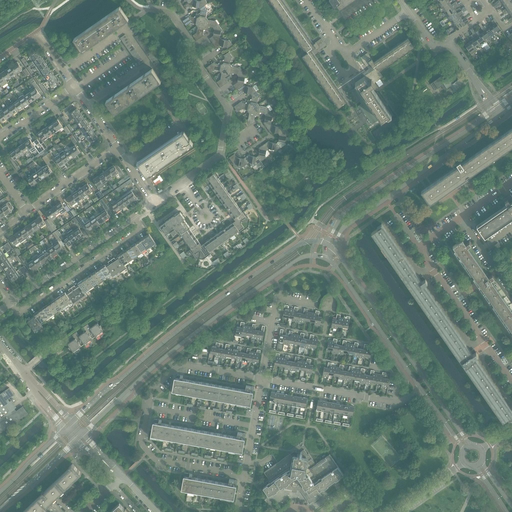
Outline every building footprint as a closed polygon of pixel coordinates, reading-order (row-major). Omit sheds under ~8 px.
[(201,0),(200,1),(194,0),(193,0),(191,0),(188,3),(190,5),(191,8),(193,7),(199,8),(200,9),(205,5),(207,4),(204,0),(201,0)] [(269,0),(272,2),(274,4),(273,5),(276,8),(278,10),(277,10),(280,14),(280,13),(282,15),(281,16),(283,19),(284,19),(286,21),(285,22),(288,25),(290,27),(289,27),(291,31),(292,30),(294,33),(293,33),(295,37),(296,36),(298,38),(297,39),(299,42),(300,42),(301,44),(303,48),(304,47),(305,50),(304,50),(305,51),(306,50),(313,45),(312,45),(281,0),(269,0)] [(352,0),(329,0),(334,6),(335,6),(337,5),(340,9),(352,0)] [(503,13),(511,6),(511,0),(504,6),(506,8),(502,11),(503,13)] [(445,12),(452,7),(449,2),(442,8),(445,12)] [(202,22),(207,19),(206,17),(207,11),(208,10),(205,5),(200,9),(201,10),(200,14),(196,14),(202,22)] [(82,51),(129,19),(120,6),(74,39),(82,51)] [(511,6),(503,13),(505,15),(509,12),(510,14),(511,13),(511,6)] [(448,16),(455,11),(452,7),(445,12),(448,16)] [(451,21),(463,13),(461,11),(457,14),(455,11),(448,16),(451,21)] [(454,25),(462,20),(460,17),(464,15),(463,13),(451,21),(454,25)] [(197,26),(202,22),(196,14),(195,18),(191,17),(190,16),(182,21),(186,26),(190,23),(196,24),(197,26)] [(213,29),(219,25),(215,20),(214,21),(208,20),(207,19),(202,22),(208,31),(208,27),(212,27),(213,29)] [(491,27),(496,35),(502,31),(494,19),(491,21),(494,25),(491,27)] [(457,30),(469,22),(467,20),(463,23),(462,20),(454,25),(457,30)] [(204,30),(208,31),(202,22),(197,26),(198,27),(197,33),(193,36),(196,41),(204,35),(203,34),(204,30)] [(213,44),(221,38),(220,37),(221,31),(222,30),(219,25),(213,29),(214,30),(213,36),(209,39),(213,44)] [(496,35),(491,27),(488,29),(485,25),(483,27),(491,38),(496,35)] [(486,42),(491,38),(483,27),(481,28),(484,32),(481,34),(486,42)] [(474,33),(473,34),(481,45),(482,47),(487,44),(486,42),(481,34),(477,37),(474,33)] [(476,49),(481,45),(473,34),(471,35),(473,39),(470,41),(476,49)] [(221,38),(213,44),(216,49),(220,46),(226,47),(227,48),(232,45),(229,40),(227,41),(221,40),(221,38)] [(308,53),(302,57),(303,57),(304,56),(305,59),(307,63),(308,62),(309,64),(308,65),(311,68),(312,68),(313,70),(312,70),(315,74),(315,73),(317,76),(316,76),(319,80),(319,79),(321,81),(320,82),(323,85),(325,87),(324,87),(327,91),(329,93),(328,93),(331,97),(331,96),(333,98),(332,99),(335,102),(337,104),(336,104),(338,108),(346,103),(311,52),(312,51),(316,48),(318,51),(326,46),(321,38),(314,44),(312,45),(313,45),(306,50),(308,53)] [(375,63),(380,71),(414,48),(409,40),(375,63)] [(476,49),(470,41),(467,44),(464,40),(462,41),(470,53),(472,55),(477,51),(476,49)] [(33,62),(41,56),(37,51),(29,57),(33,62)] [(226,69),(231,65),(230,64),(231,58),(232,57),(229,52),(224,56),(225,57),(224,61),(220,60),(226,69)] [(354,80),(351,81),(356,87),(353,89),(352,90),(353,91),(360,101),(361,104),(359,105),(372,124),(380,119),(381,120),(386,117),(387,120),(388,119),(394,115),(388,107),(386,104),(378,93),(378,92),(375,94),(370,86),(371,85),(374,83),(383,77),(379,72),(380,71),(375,63),(374,63),(367,53),(360,58),(362,61),(366,67),(367,66),(368,65),(370,68),(372,71),(367,74),(365,76),(365,77),(363,78),(363,77),(363,78),(362,78),(361,77),(360,75),(354,80)] [(37,66),(44,61),(41,56),(33,62),(34,61),(37,66)] [(221,72),(226,69),(220,60),(219,64),(215,64),(214,62),(206,68),(210,73),(214,70),(220,71),(221,72)] [(39,72),(47,66),(44,61),(37,66),(41,70),(39,71),(39,72)] [(12,66),(17,73),(22,69),(17,62),(12,66)] [(237,75),(243,72),(239,67),(238,68),(232,67),(231,65),(226,69),(232,77),(233,73),(236,74),(237,75)] [(11,77),(17,73),(12,66),(6,70),(11,77)] [(50,68),(49,68),(47,66),(39,72),(43,77),(44,75),(44,76),(51,71),(50,70),(51,70),(50,68)] [(152,69),(132,83),(106,101),(115,114),(161,82),(152,69)] [(228,77),(232,77),(226,69),(221,72),(222,74),(221,79),(217,82),(220,87),(228,82),(227,81),(228,77)] [(6,81),(11,77),(6,70),(1,74),(6,81)] [(48,81),(54,76),(51,71),(44,76),(48,81)] [(237,90),(245,85),(244,84),(245,78),(246,77),(243,72),(237,75),(238,77),(237,82),(233,85),(237,90)] [(442,76),(431,84),(434,88),(435,90),(441,86),(444,90),(450,86),(455,82),(454,81),(452,78),(450,75),(444,80),(442,76)] [(54,76),(48,81),(51,85),(50,86),(52,88),(57,85),(56,83),(58,81),(54,76)] [(455,82),(450,86),(454,92),(465,84),(461,78),(455,82)] [(43,94),(37,86),(34,80),(31,82),(34,87),(29,90),(30,92),(35,100),(41,96),(41,95),(43,94)] [(251,95),(256,91),(259,90),(256,85),(255,85),(253,86),(251,87),(246,86),(245,85),(237,90),(241,95),(244,93),(250,94),(251,95)] [(253,108),(258,105),(257,103),(258,98),(260,96),(256,91),(251,95),(252,96),(251,100),(247,100),(253,108)] [(30,103),(35,100),(30,92),(25,96),(30,103)] [(30,103),(25,96),(24,95),(18,98),(19,100),(24,107),(30,103)] [(19,111),(24,107),(19,100),(14,104),(19,111)] [(248,112),(253,108),(247,100),(247,104),(243,103),(242,102),(234,107),(238,112),(241,109),(247,110),(248,112)] [(19,111),(14,104),(12,102),(10,104),(11,106),(8,108),(13,115),(19,111)] [(13,115),(8,108),(7,105),(1,109),(2,110),(8,119),(13,115)] [(265,115),(270,111),(273,109),(270,105),(268,105),(267,106),(265,107),(259,106),(258,105),(253,108),(259,117),(260,113),(264,113),(265,115)] [(255,116),(259,117),(253,108),(248,112),(249,113),(248,119),(244,122),(248,127),(255,121),(254,120),(255,116)] [(74,118),(80,114),(77,109),(70,113),(74,118)] [(267,128),(272,124),(271,123),(272,117),(274,116),(270,111),(265,115),(266,116),(265,122),(263,123),(267,128)] [(77,123),(84,119),(80,114),(74,118),(77,123)] [(81,128),(87,124),(84,119),(77,123),(81,128)] [(52,123),(57,131),(63,127),(58,120),(52,123)] [(52,134),(57,131),(52,123),(47,127),(52,134)] [(87,124),(81,128),(79,129),(82,132),(83,131),(84,133),(91,128),(87,124)] [(284,131),(280,126),(279,127),(273,126),(272,124),(267,128),(270,133),(272,132),(278,133),(279,134),(284,131)] [(47,138),(52,134),(47,127),(42,130),(47,138)] [(88,138),(94,133),(91,128),(84,133),(83,133),(84,136),(85,135),(88,138)] [(421,192),(430,204),(462,182),(465,186),(468,184),(472,181),(469,177),(511,146),(511,128),(462,164),(460,161),(457,164),(458,166),(421,192)] [(277,142),(281,148),(286,144),(285,143),(286,137),(290,134),(286,129),(284,131),(279,134),(280,136),(279,142),(277,142)] [(42,141),(47,138),(42,130),(37,134),(42,141)] [(184,131),(182,133),(138,163),(147,176),(193,144),(190,140),(191,139),(190,138),(190,139),(184,131)] [(94,133),(88,138),(91,143),(98,139),(94,133)] [(24,143),(29,150),(32,154),(37,150),(40,156),(44,153),(44,152),(43,151),(45,150),(40,144),(37,140),(32,143),(30,139),(24,143)] [(281,148),(277,142),(276,143),(270,142),(269,141),(264,144),(268,150),(269,149),(275,150),(276,151),(281,148)] [(24,154),(29,150),(24,143),(19,146),(24,154)] [(266,151),(268,150),(264,144),(259,148),(260,149),(259,155),(258,156),(261,161),(266,158),(265,156),(266,151)] [(70,149),(75,156),(80,153),(75,145),(70,149)] [(19,157),(24,154),(19,146),(14,150),(19,157)] [(75,156),(70,149),(68,147),(63,150),(65,153),(70,160),(75,156)] [(15,161),(19,157),(14,150),(9,154),(12,157),(9,159),(17,170),(20,169),(18,166),(19,166),(16,162),(15,161)] [(70,160),(65,153),(63,150),(58,154),(59,155),(60,156),(65,163),(70,160)] [(48,154),(46,155),(45,153),(43,154),(49,162),(52,160),(48,154)] [(248,163),(245,158),(243,159),(237,158),(234,154),(229,158),(235,165),(236,164),(242,166),(243,167),(248,163)] [(65,163),(60,156),(59,155),(54,159),(60,167),(65,163)] [(261,161),(258,156),(256,157),(250,156),(249,155),(245,158),(248,163),(249,162),(255,163),(256,165),(261,161)] [(122,176),(124,175),(117,164),(114,166),(114,165),(108,169),(113,177),(114,178),(116,177),(115,175),(119,173),(122,176)] [(42,169),(47,176),(52,172),(47,165),(42,169)] [(42,179),(47,176),(42,169),(37,172),(42,179)] [(108,180),(113,177),(108,169),(103,173),(108,180)] [(37,183),(42,179),(37,172),(32,175),(37,183)] [(218,178),(218,179),(220,177),(216,172),(206,179),(209,184),(218,178)] [(105,182),(108,180),(103,173),(98,176),(103,184),(104,183),(104,184),(106,183),(105,182)] [(32,186),(37,183),(32,175),(27,179),(32,186)] [(98,187),(103,184),(98,176),(93,180),(98,187)] [(221,183),(218,179),(218,178),(209,184),(213,189),(221,183)] [(216,194),(225,188),(221,183),(213,189),(216,194)] [(82,187),(87,195),(92,191),(87,184),(82,187)] [(82,198),(87,195),(82,187),(77,191),(82,198)] [(133,188),(126,194),(131,202),(137,199),(136,198),(138,196),(133,188)] [(220,199),(228,193),(225,188),(216,194),(220,199)] [(79,200),(82,198),(77,191),(72,194),(77,202),(78,203),(80,202),(79,200)] [(223,204),(232,198),(228,193),(220,199),(223,204)] [(71,206),(77,202),(72,194),(66,198),(71,206)] [(126,194),(120,197),(121,199),(126,206),(131,202),(126,194)] [(511,217),(511,196),(510,197),(504,201),(504,202),(505,202),(507,205),(476,226),(484,237),(511,217)] [(115,200),(109,204),(104,197),(102,199),(111,211),(113,209),(116,213),(121,209),(116,202),(115,200)] [(227,209),(235,203),(232,198),(223,204),(227,209)] [(111,211),(102,199),(100,201),(103,206),(109,215),(112,213),(111,211)] [(121,209),(126,206),(121,199),(116,202),(121,209)] [(12,211),(11,210),(13,210),(12,209),(13,209),(14,207),(13,206),(12,207),(10,203),(11,203),(10,202),(8,202),(5,204),(5,205),(2,208),(7,215),(12,211)] [(56,206),(60,212),(65,209),(61,202),(56,206)] [(230,214),(239,207),(235,203),(227,209),(230,214)] [(55,216),(60,212),(56,206),(51,209),(55,216)] [(230,214),(234,218),(242,212),(244,210),(242,206),(239,208),(239,207),(230,214)] [(56,217),(55,216),(51,209),(46,213),(49,218),(47,220),(50,225),(54,231),(57,229),(51,221),(56,217)] [(100,213),(105,221),(110,217),(105,210),(100,213)] [(236,221),(249,223),(250,219),(244,211),(242,212),(234,218),(236,221)] [(189,228),(189,229),(190,228),(184,219),(185,219),(180,212),(174,216),(173,214),(164,221),(165,223),(160,227),(166,235),(171,232),(173,235),(176,233),(175,233),(179,230),(181,234),(189,228)] [(100,224),(105,221),(100,213),(95,217),(100,224)] [(35,220),(40,227),(46,224),(41,216),(35,220)] [(95,228),(100,224),(95,217),(90,220),(95,228)] [(35,231),(40,227),(35,220),(30,223),(35,231)] [(90,220),(85,224),(82,220),(81,221),(79,223),(83,228),(86,227),(89,232),(95,228),(90,220)] [(249,227),(249,223),(236,221),(233,223),(239,231),(240,233),(249,227)] [(30,234),(35,231),(30,223),(25,227),(30,234)] [(234,235),(239,231),(233,223),(228,226),(234,235)] [(371,233),(472,378),(502,421),(511,414),(511,410),(475,357),(478,355),(474,348),(470,351),(424,284),(427,282),(423,276),(419,278),(381,224),(377,227),(378,229),(371,233)] [(229,238),(234,235),(228,226),(223,230),(229,238)] [(25,238),(26,239),(27,240),(29,239),(27,237),(30,234),(25,227),(20,230),(25,238)] [(74,231),(79,239),(84,235),(79,228),(74,231)] [(192,233),(189,229),(189,228),(181,234),(181,235),(184,239),(192,233)] [(79,239),(74,231),(72,229),(67,233),(68,235),(74,242),(79,239)] [(26,239),(25,238),(20,230),(15,234),(20,241),(21,242),(26,239)] [(225,242),(229,238),(223,230),(218,233),(225,242)] [(65,245),(59,237),(55,232),(52,234),(57,241),(56,242),(57,243),(53,246),(58,253),(64,250),(62,247),(65,245)] [(188,244),(196,238),(192,233),(184,239),(188,244)] [(220,245),(225,242),(218,233),(213,237),(220,245)] [(15,245),(20,241),(15,234),(10,238),(15,245)] [(156,244),(155,243),(149,234),(144,237),(151,246),(152,247),(156,244)] [(69,246),(74,242),(68,235),(63,239),(69,246)] [(146,250),(151,246),(144,237),(140,240),(146,250)] [(215,249),(220,245),(213,237),(209,240),(215,249)] [(191,249),(200,243),(196,238),(188,244),(191,249)] [(142,253),(142,252),(146,250),(140,240),(136,243),(142,253)] [(210,252),(215,249),(209,240),(204,244),(210,252)] [(492,275),(488,277),(487,275),(467,247),(471,244),(469,242),(465,244),(462,240),(453,246),(478,282),(511,331),(511,303),(497,282),(494,278),(492,275)] [(142,252),(142,253),(136,243),(131,247),(137,256),(138,255),(139,255),(140,256),(143,254),(142,252)] [(199,259),(201,246),(200,243),(191,249),(189,250),(195,258),(199,259)] [(211,254),(210,252),(204,244),(201,246),(199,259),(203,260),(211,254)] [(53,257),(58,253),(53,246),(48,249),(53,257)] [(138,255),(137,256),(131,247),(127,250),(133,259),(134,258),(135,259),(139,257),(138,255)] [(48,260),(53,257),(48,249),(43,253),(48,260)] [(129,262),(133,259),(127,250),(122,253),(129,262)] [(43,264),(48,260),(43,253),(38,257),(43,264)] [(129,263),(129,262),(122,253),(118,256),(124,265),(125,264),(126,265),(129,263)] [(124,265),(118,256),(117,256),(119,258),(116,260),(114,258),(111,260),(120,273),(127,269),(124,265)] [(38,267),(43,264),(38,257),(33,260),(38,267)] [(0,264),(5,272),(13,266),(7,258),(0,263),(0,264)] [(33,271),(38,267),(33,260),(28,264),(33,271)] [(114,278),(120,273),(111,260),(108,262),(110,265),(106,267),(105,265),(114,278)] [(114,278),(105,265),(100,268),(107,277),(111,274),(114,278)] [(9,277),(16,271),(13,266),(5,272),(9,277)] [(102,280),(107,277),(100,268),(96,271),(102,280)] [(12,282),(20,276),(16,271),(9,277),(12,282)] [(98,283),(102,280),(96,271),(91,274),(98,283)] [(93,286),(98,283),(91,274),(87,277),(93,286)] [(89,289),(93,286),(87,277),(83,280),(89,289)] [(84,293),(89,289),(83,280),(78,284),(84,293)] [(87,296),(84,293),(78,284),(79,286),(76,288),(74,286),(71,288),(80,301),(87,296)] [(74,305),(80,301),(71,288),(68,290),(70,292),(67,295),(74,305)] [(74,306),(74,305),(67,295),(65,293),(61,296),(67,305),(70,309),(74,306)] [(70,309),(67,305),(61,296),(56,299),(63,308),(65,312),(70,309)] [(58,311),(63,308),(56,299),(52,302),(58,311)] [(54,314),(58,311),(52,302),(47,305),(54,314)] [(49,317),(54,314),(47,305),(43,308),(49,317)] [(296,309),(298,309),(298,307),(295,307),(294,309),(290,308),(288,317),(293,318),(294,318),(295,310),(296,310),(296,309)] [(45,320),(49,317),(43,308),(39,311),(45,320)] [(317,312),(319,313),(319,311),(316,310),(315,313),(311,312),(310,321),(315,322),(317,313),(317,312)] [(40,323),(45,320),(39,311),(34,314),(40,323)] [(43,327),(40,323),(34,314),(35,317),(31,320),(29,317),(26,319),(35,333),(43,327)] [(75,338),(67,344),(69,346),(68,347),(70,349),(71,348),(74,354),(80,350),(79,348),(81,346),(79,343),(82,341),(85,346),(91,342),(90,340),(92,338),(90,335),(93,333),(97,338),(102,334),(101,332),(103,331),(101,327),(102,327),(100,324),(99,325),(98,323),(90,328),(87,324),(83,327),(86,331),(79,336),(78,335),(79,335),(76,331),(72,335),(74,338),(75,337),(75,338)] [(254,326),(256,326),(256,325),(253,324),(252,327),(248,326),(247,335),(252,335),(252,336),(253,327),(254,327),(254,326)] [(262,340),(265,326),(262,326),(261,331),(258,331),(257,339),(262,340)] [(302,335),(304,335),(305,333),(301,333),(300,335),(296,335),(295,343),(300,344),(302,335),(302,336),(302,335)] [(335,341),(337,341),(337,339),(334,338),(333,341),(329,340),(327,349),(333,350),(334,341),(335,341)] [(218,344),(220,345),(220,343),(216,342),(216,345),(212,344),(210,353),(215,354),(216,354),(217,345),(218,344)] [(356,344),(358,345),(358,343),(355,342),(354,345),(350,344),(349,353),(354,354),(356,345),(356,344)] [(239,348),(241,349),(241,347),(238,346),(237,349),(233,348),(232,357),(237,358),(239,349),(239,348)] [(287,357),(289,357),(290,355),(286,355),(285,357),(281,357),(280,365),(285,366),(287,358),(287,357)] [(308,361),(310,361),(311,359),(307,359),(307,361),(303,361),(301,369),(306,370),(308,362),(308,361)] [(330,365),(331,366),(332,363),(328,362),(327,368),(324,367),(322,376),(328,377),(329,374),(330,365)] [(341,367),(343,367),(343,365),(340,364),(339,367),(335,366),(334,375),(339,376),(341,367)] [(363,370),(365,371),(365,369),(361,368),(361,371),(357,370),(355,379),(355,382),(360,383),(360,380),(361,380),(362,371),(363,370)] [(384,374),(386,375),(386,373),(383,372),(382,375),(378,374),(376,383),(381,384),(382,384),(383,375),(384,375),(384,374)] [(245,390),(188,380),(183,379),(183,376),(178,375),(174,377),(172,391),(238,403),(237,406),(250,408),(254,387),(246,385),(245,390)] [(14,408),(16,407),(11,401),(9,402),(7,399),(14,394),(9,388),(0,393),(0,432),(27,413),(22,407),(16,411),(14,408)] [(237,437),(173,425),(161,423),(162,420),(154,419),(150,439),(164,441),(164,438),(229,449),(228,453),(242,455),(246,433),(238,432),(237,437)] [(268,484),(267,484),(263,488),(269,496),(272,493),(273,494),(277,491),(276,489),(277,488),(283,484),(285,485),(289,482),(288,482),(296,477),(296,476),(297,476),(297,477),(302,484),(301,485),(305,490),(306,489),(308,493),(316,487),(320,491),(324,488),(324,489),(329,486),(328,485),(335,480),(336,481),(340,478),(340,477),(344,474),(329,454),(316,464),(309,454),(307,455),(304,450),(301,452),(301,453),(293,451),(278,462),(264,472),(271,483),(268,485),(268,484)] [(40,511),(50,503),(81,473),(72,464),(68,467),(69,468),(43,492),(42,491),(41,493),(42,494),(22,511),(40,511)] [(229,479),(228,484),(192,477),(192,474),(184,473),(181,489),(221,496),(220,500),(233,502),(237,480),(229,479)] [(283,484),(277,488),(292,491),(292,492),(296,493),(297,491),(297,492),(297,490),(300,491),(307,500),(308,500),(310,503),(321,496),(318,492),(320,491),(316,487),(308,493),(306,489),(305,490),(301,485),(302,484),(297,477),(297,476),(296,476),(296,477),(288,482),(289,482),(285,485),(283,484)] [(128,511),(129,511),(127,508),(125,509),(119,503),(111,510),(113,511),(128,511)]
